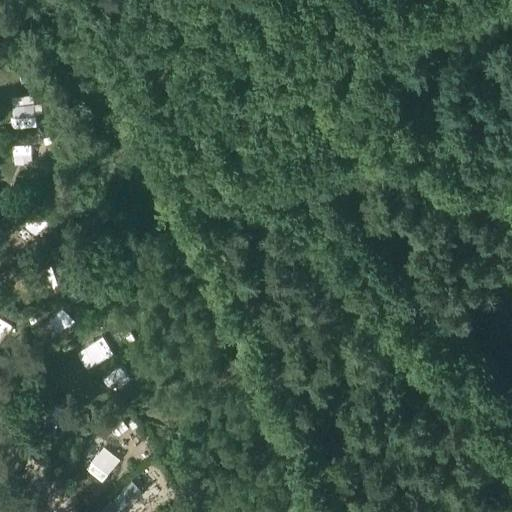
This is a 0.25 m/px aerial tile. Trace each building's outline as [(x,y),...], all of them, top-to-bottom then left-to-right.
[(6,90),(25,110),(45,91),(26,71),(6,90)] [(18,170),(38,170),(39,141),(19,140),(18,170)] [(36,213),(26,239),(47,247),(57,220),(36,213)] [(40,271),(48,289),(67,281),(59,263),(40,271)] [(72,312),(55,326),(69,342),(86,328),(72,312)] [(87,376),(100,363),(87,350),(74,363),(87,376)] [(133,387),(130,401),(149,405),(152,391),(133,387)] [(99,511),(117,511),(140,491),(130,480),(98,510),(99,511)]
